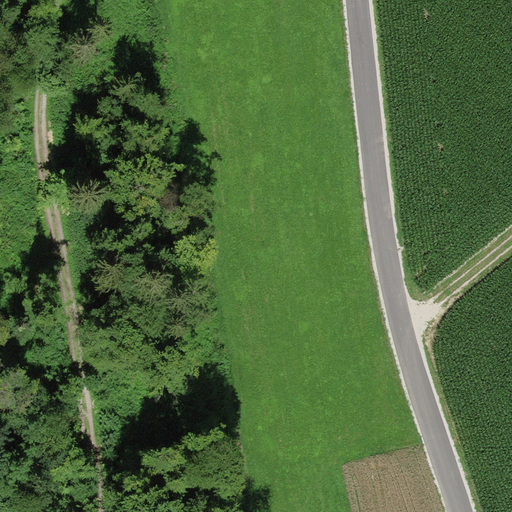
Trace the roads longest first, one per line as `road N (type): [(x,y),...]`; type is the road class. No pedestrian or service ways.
road 1 (unclassified): [(353,0),(381,254),(458,511)]
road 2 (track): [(96,511),(75,261),(84,0)]
road 3 (track): [(401,332),(511,239)]
